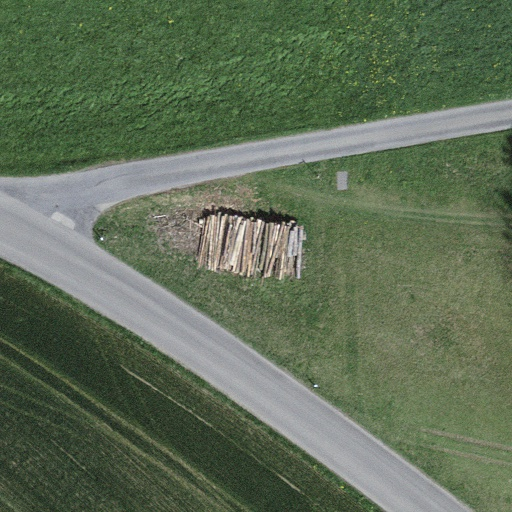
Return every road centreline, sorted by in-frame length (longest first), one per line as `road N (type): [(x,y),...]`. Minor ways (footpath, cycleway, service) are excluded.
road 1 (unclassified): [(511,111),(116,183),(0,216)]
road 2 (tertiary): [(0,224),(220,358),(423,511)]
road 3 (track): [(411,127),(408,0)]
